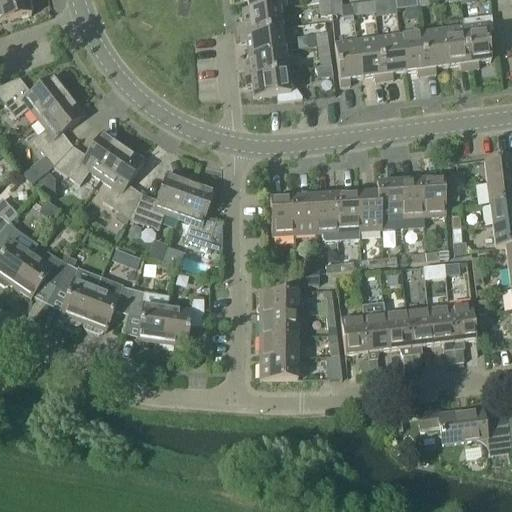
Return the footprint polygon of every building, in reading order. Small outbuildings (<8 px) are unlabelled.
[(0,0),(0,26),(31,20),(26,0),(0,0)] [(279,13),(286,12),(283,0),(240,0),(241,4),(247,4),(248,15),(248,16),(279,12),(279,13)] [(328,0),(307,0),(304,0),(305,9),(319,7),(319,10),(330,8),(328,0)] [(339,0),(328,0),(330,8),(341,7),(340,4),(339,0)] [(394,3),(396,14),(416,11),(415,0),(394,3)] [(428,10),(426,0),(416,0),(415,0),(416,11),(428,10)] [(387,4),(384,4),(372,6),(374,17),(373,17),(374,19),(389,17),(387,4)] [(362,7),(363,18),(373,17),(374,17),(372,6),(362,7)] [(331,20),(342,18),(341,10),(341,7),(330,8),(331,20)] [(320,21),(330,20),(331,20),(330,8),(319,10),(320,21)] [(244,29),(238,30),(239,40),(282,34),(279,13),(279,12),(248,16),(248,15),(242,15),(244,29)] [(490,66),(487,37),(493,36),(491,21),(462,24),(463,32),(468,75),(478,74),(477,68),(490,66)] [(442,35),(447,72),(459,70),(460,76),(468,75),(463,32),(442,35)] [(248,61),(285,55),(282,34),(239,40),(240,48),(246,47),(248,61)] [(447,72),(442,35),(420,38),(425,81),(435,79),(435,73),(447,72)] [(317,51),(328,50),(326,38),(316,40),(317,51)] [(425,81),(420,38),(398,41),(403,78),(416,76),(417,82),(425,81)] [(377,44),(383,86),(393,85),(392,79),(403,78),(398,41),(377,44)] [(355,46),(360,83),(373,82),(374,87),(383,86),(377,44),(355,46)] [(360,83),(355,46),(334,49),(340,92),(350,91),(349,85),(360,83)] [(319,62),(330,60),(328,50),(317,51),(319,62)] [(245,82),(287,76),(285,55),(248,61),(249,72),(243,72),(245,82)] [(318,83),(332,81),(331,70),(320,72),(316,72),(318,83)] [(291,91),(289,91),(287,76),(245,82),(246,91),(252,90),(253,103),(276,100),(277,107),(301,104),(301,102),(291,91)] [(19,84),(0,90),(0,104),(16,124),(29,114),(37,125),(69,99),(54,79),(30,98),(19,84)] [(53,173),(73,152),(62,138),(85,120),(69,99),(37,125),(46,136),(33,146),(53,173)] [(100,184),(123,151),(102,136),(85,161),(73,152),(53,173),(79,190),(89,177),(100,184)] [(128,190),(145,166),(123,151),(100,184),(112,192),(102,206),(129,225),(142,200),(141,200),(128,190)] [(511,161),(483,166),(486,188),(511,184),(511,161)] [(177,225),(191,186),(167,177),(156,205),(142,200),(129,225),(158,235),(164,220),(177,225)] [(457,178),(449,179),(449,184),(449,192),(458,192),(457,178)] [(445,222),(443,184),(420,185),(422,223),(445,222)] [(489,211),(511,207),(511,184),(486,188),(489,211)] [(422,223),(420,185),(398,187),(401,235),(423,233),(422,223)] [(191,186),(177,225),(190,229),(184,245),(207,253),(209,247),(221,247),(221,237),(220,237),(221,229),(205,223),(215,195),(191,186)] [(376,188),(377,198),(378,198),(379,226),(381,226),(381,236),(401,235),(398,187),(376,188)] [(450,206),(459,206),(458,192),(449,192),(450,206)] [(356,199),(358,237),(381,236),(381,226),(379,226),(378,198),(377,198),(356,199)] [(334,200),(337,246),(359,245),(358,237),(356,199),(334,200)] [(313,202),(316,239),(322,239),(323,247),(337,246),(334,200),(313,202)] [(291,203),(294,241),(316,239),(313,202),(291,203)] [(0,240),(9,229),(17,220),(2,203),(0,205),(0,240)] [(269,204),(271,242),(294,241),(291,203),(269,204)] [(511,207),(489,211),(492,231),(511,228),(511,207)] [(460,235),(459,221),(451,222),(452,236),(460,235)] [(495,253),(505,252),(504,251),(511,250),(511,228),(492,231),(495,253)] [(32,259),(22,252),(28,243),(17,236),(9,229),(0,240),(0,255),(3,258),(0,261),(0,289),(4,293),(8,292),(9,290),(11,291),(32,259)] [(453,249),(461,248),(460,235),(452,236),(453,249)] [(11,291),(30,304),(43,286),(56,292),(67,269),(57,264),(47,257),(41,265),(32,259),(11,291)] [(425,258),(426,267),(439,265),(438,257),(425,258)] [(426,267),(425,258),(411,260),(412,268),(426,267)] [(395,262),(382,264),(383,272),(396,270),(395,262)] [(480,262),(471,263),(473,277),(481,275),(480,262)] [(368,265),(369,273),(383,272),(382,264),(368,265)] [(338,269),(339,277),(354,275),(353,267),(338,269)] [(96,293),(85,288),(89,279),(77,274),(67,269),(56,292),(67,299),(59,319),(61,320),(61,322),(62,326),(76,331),(80,330),(81,327),(83,328),(96,293)] [(338,269),(325,270),(326,279),(339,277),(338,269)] [(444,281),(458,279),(457,269),(443,270),(444,281)] [(475,290),(483,289),(481,275),(473,277),(475,290)] [(283,282),(283,291),(296,291),(296,283),(296,282),(283,282)] [(310,291),(310,282),(296,282),(296,283),(296,291),(310,291)] [(99,283),(96,293),(83,328),(84,329),(83,331),(84,334),(99,340),(102,339),(103,336),(105,337),(113,316),(127,320),(133,295),(123,292),(99,283)] [(145,298),(133,295),(127,320),(140,324),(137,346),(162,349),(167,311),(168,301),(145,298)] [(297,297),(259,297),(259,320),(305,320),(305,313),(297,313),(297,297)] [(332,304),(324,305),(325,320),(334,318),(332,304)] [(162,349),(185,353),(189,330),(203,331),(203,305),(192,305),(191,315),(167,311),(162,349)] [(485,305),(477,306),(478,321),(487,320),(485,305)] [(360,309),(361,321),(366,358),(367,358),(368,365),(367,365),(369,379),(378,378),(376,365),(377,357),(388,356),(382,307),(360,309)] [(464,354),(463,347),(475,345),(471,308),(448,310),(455,368),(463,367),(462,354),(464,354)] [(442,349),(443,356),(445,356),(447,369),(455,368),(448,310),(426,313),(431,351),(442,349)] [(409,353),(410,353),(431,351),(426,313),(405,316),(409,353)] [(403,317),(386,319),(391,356),(399,355),(404,363),(405,376),(411,375),(403,317)] [(327,333),(335,332),(334,318),(325,320),(327,333)] [(259,341),(297,341),(305,341),(305,320),(259,320),(259,341)] [(480,333),(488,332),(487,320),(478,321),(480,333)] [(340,323),(345,361),(366,358),(361,321),(340,323)] [(297,341),(259,341),(259,362),(297,362),(297,341)] [(337,348),(329,349),(330,362),(339,361),(337,348)] [(419,359),(410,360),(411,374),(421,373),(419,359)] [(324,362),(327,385),(342,384),(339,361),(330,362),(324,362)] [(259,385),(297,385),(297,362),(259,362),(259,385)] [(359,366),(361,380),(369,379),(367,365),(359,366)] [(482,421),(481,414),(439,420),(438,415),(417,418),(420,438),(440,435),(442,451),(469,447),(470,447),(471,447),(473,447),(475,447),(476,447),(478,448),(479,449),(480,450),(481,451),(483,452),(484,453),(485,454),(485,456),(486,457),(486,459),(487,460),(510,457),(510,451),(505,417),(482,421)]
